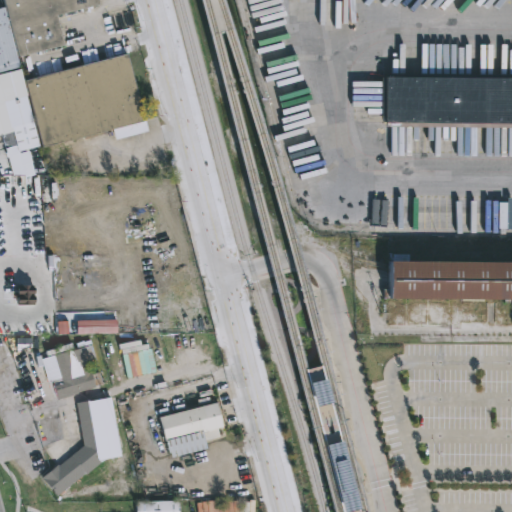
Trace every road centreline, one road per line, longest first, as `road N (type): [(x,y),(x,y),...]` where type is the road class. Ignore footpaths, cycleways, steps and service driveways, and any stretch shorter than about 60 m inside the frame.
road 1 (tertiary): [(230,276),(158,0)]
road 2 (tertiary): [(286,511),(230,276)]
